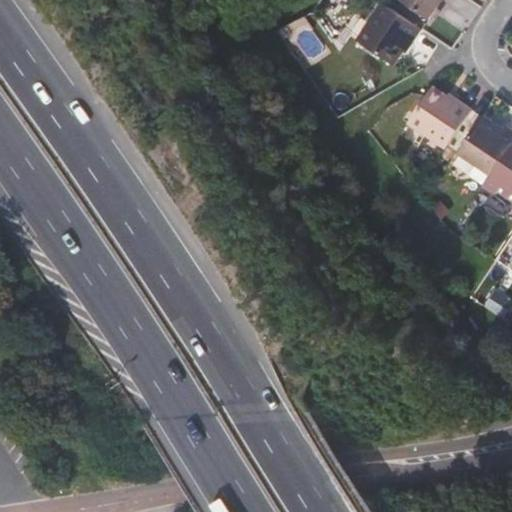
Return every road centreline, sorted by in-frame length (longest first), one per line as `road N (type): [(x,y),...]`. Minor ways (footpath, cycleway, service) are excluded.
road 1 (motorway): [(322,511),(203,322),(0,31)]
road 2 (residential): [(51,511),(511,444)]
road 3 (motorway): [(0,139),(244,511)]
